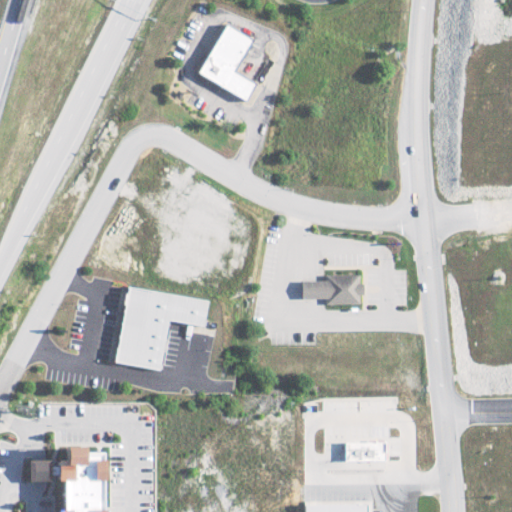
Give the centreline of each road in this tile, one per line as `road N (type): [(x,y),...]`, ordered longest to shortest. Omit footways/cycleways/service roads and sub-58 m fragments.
road 1 (residential): [(416,210),(323,209),(268,196),(171,138),(142,133),(119,160),(0,384)]
road 2 (residential): [(450,511),(447,409),(416,210),(421,0)]
road 3 (motorway): [(21,219),(128,0)]
